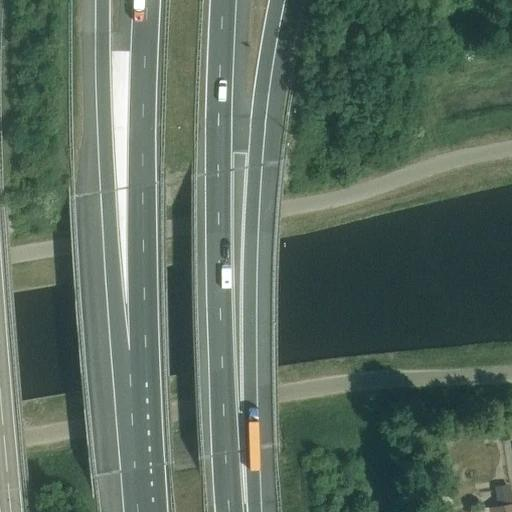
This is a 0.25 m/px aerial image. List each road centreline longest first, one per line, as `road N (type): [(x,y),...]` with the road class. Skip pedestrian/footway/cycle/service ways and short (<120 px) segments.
road 1 (unclassified): [(0,440),(326,384),(511,374)]
road 2 (motorway): [(246,511),(254,164),(277,0)]
road 3 (motorway): [(228,511),(217,237),(223,0)]
road 4 (motorway): [(103,0),(107,189),(137,348)]
road 5 (motorway): [(146,0),(137,348)]
road 6 (motorway): [(137,348),(146,511)]
